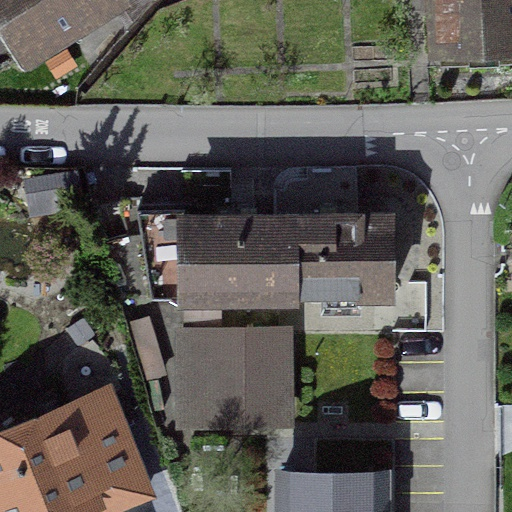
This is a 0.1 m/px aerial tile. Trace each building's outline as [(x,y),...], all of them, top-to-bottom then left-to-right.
[(116,2),(114,0),(0,0),(0,17),(25,58),(116,2)] [(511,0),(433,0),(436,55),(511,52),(511,0)] [(51,220),(74,213),(69,193),(45,200),(51,220)] [(184,422),(281,419),(279,331),(216,332),(215,297),(249,296),(249,304),(290,305),(290,295),(387,294),(386,219),(301,219),(301,210),(271,210),(271,219),(183,219),(183,211),(134,211),(148,300),(180,299),(184,422)] [(107,272),(92,224),(53,248),(79,289),(107,272)] [(0,435),(0,511),(63,511),(89,502),(93,511),(102,511),(144,496),(116,425),(131,420),(120,392),(105,398),(104,395),(0,435)] [(382,511),(382,473),(279,474),(279,511),(382,511)]
